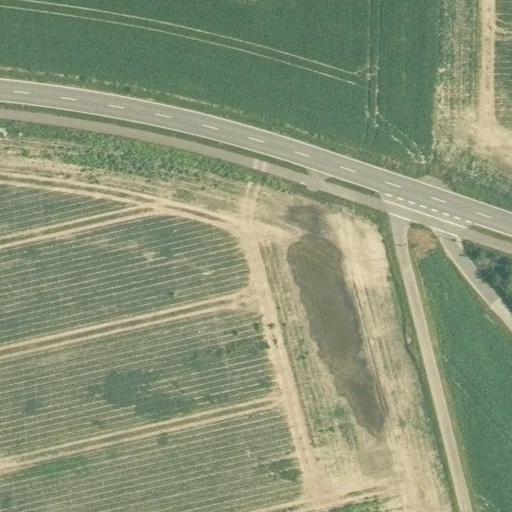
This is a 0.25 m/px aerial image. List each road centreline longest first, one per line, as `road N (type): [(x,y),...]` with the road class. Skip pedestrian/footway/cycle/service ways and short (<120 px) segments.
road 1 (tertiary): [(0,91),(243,137),(394,188)]
road 2 (unclassified): [(394,188),(511,321)]
road 3 (tertiary): [(394,188),(511,226)]
